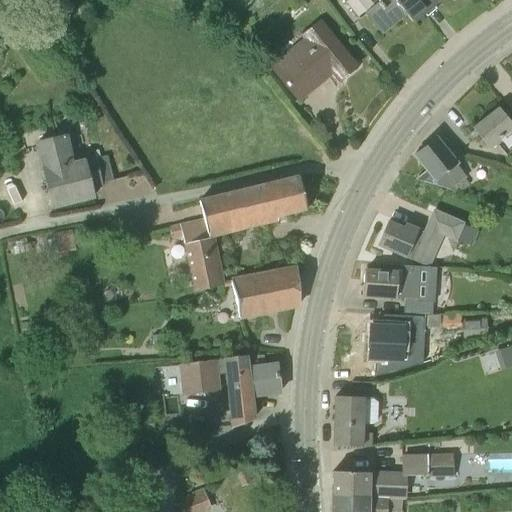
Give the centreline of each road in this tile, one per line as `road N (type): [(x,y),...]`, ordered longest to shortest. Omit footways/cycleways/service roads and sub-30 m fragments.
road 1 (secondary): [(310,511),(309,356),(318,298),(349,211),(388,144),(511,24)]
road 2 (track): [(304,414),(57,511)]
